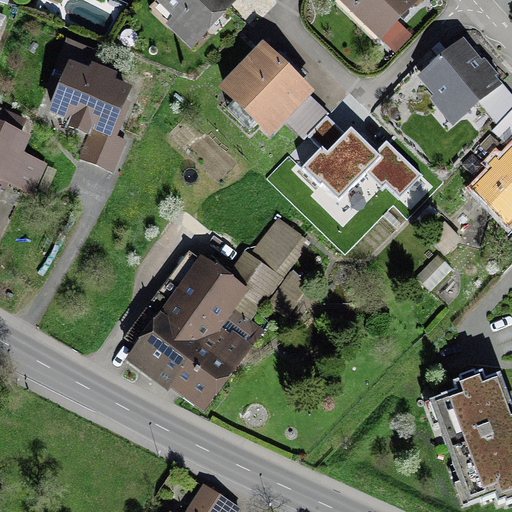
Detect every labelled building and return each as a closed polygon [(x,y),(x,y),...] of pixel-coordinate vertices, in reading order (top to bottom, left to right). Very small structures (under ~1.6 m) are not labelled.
[(228,2),(225,0),(162,0),(162,1),(179,17),(186,10),(204,27),(228,2)] [(413,2),(410,0),(342,0),(380,36),(413,2)] [(480,67),(463,47),(424,78),(440,97),(446,98),(459,115),(495,86),(488,78),(484,77),(479,71),(480,67)] [(307,94),(263,52),(225,93),(269,134),(307,94)] [(90,77),(71,70),(53,113),(71,121),(68,126),(89,135),(80,158),(112,172),(124,142),(108,135),(126,93),(110,86),(113,79),(93,71),(90,77)] [(325,118),(307,100),(288,120),(306,137),(325,118)] [(0,119),(0,180),(29,194),(43,165),(11,151),(18,136),(20,137),(24,124),(3,114),(0,119)] [(511,153),(475,193),(502,219),(511,208),(511,153)] [(254,258),(259,262),(232,285),(204,264),(173,305),(158,294),(125,338),(140,350),(139,352),(205,402),(245,349),(233,341),(248,322),(232,310),(275,272),(278,274),(301,239),(278,223),(254,258)] [(455,393),(441,398),(480,503),(495,497),(497,505),(505,502),(506,505),(511,502),(511,408),(500,375),(485,381),(482,374),(476,376),(474,373),(459,378),(460,382),(452,384),(455,393)] [(236,511),(239,509),(212,492),(198,511),(236,511)]
